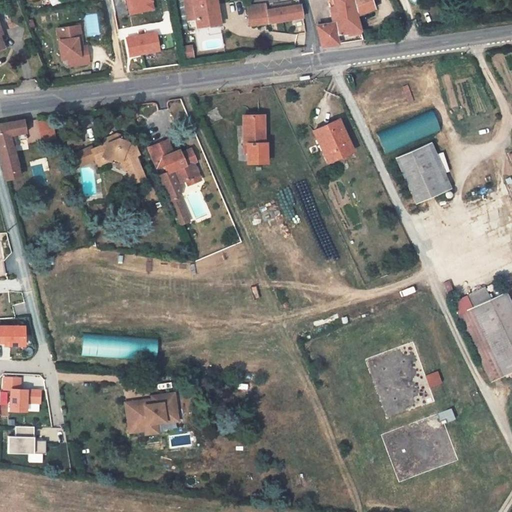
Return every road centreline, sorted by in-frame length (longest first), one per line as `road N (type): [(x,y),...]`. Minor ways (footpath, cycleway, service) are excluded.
road 1 (tertiary): [(317,62),(0,106)]
road 2 (tertiary): [(511,34),(317,62)]
road 3 (residential): [(0,185),(47,363)]
